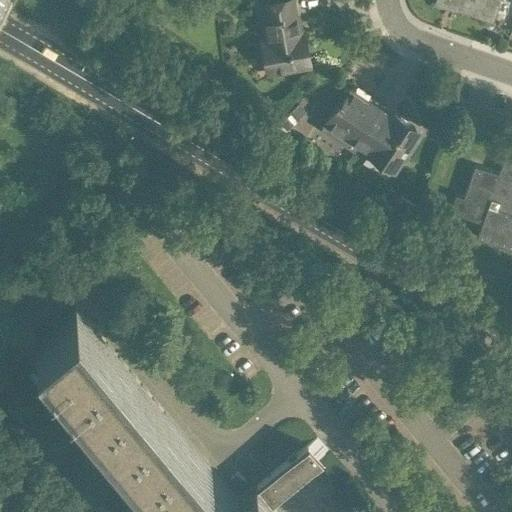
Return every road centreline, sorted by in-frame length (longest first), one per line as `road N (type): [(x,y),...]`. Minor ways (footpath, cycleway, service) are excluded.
road 1 (tertiary): [(511,346),(0,30)]
road 2 (residential): [(511,64),(407,28),(388,0)]
